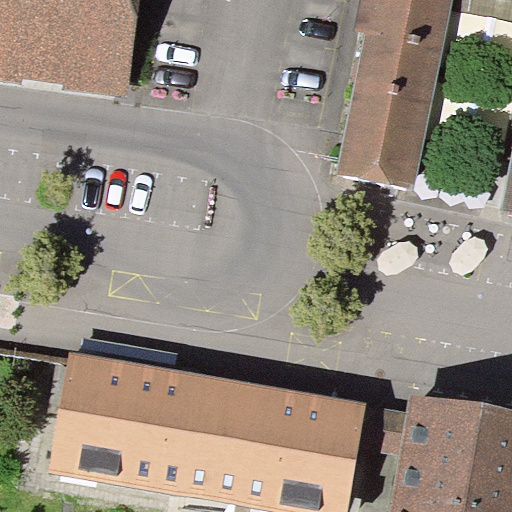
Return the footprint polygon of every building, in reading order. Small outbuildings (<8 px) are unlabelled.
[(0,0),(0,69),(121,86),(132,0),(0,0)] [(441,0),(377,0),(340,182),(402,194),(441,0)] [(511,180),(505,215),(511,216),(511,0),(503,0),(511,1),(511,180)] [(67,365),(46,476),(259,511),(347,511),(357,454),(404,462),(411,421),(67,365)] [(511,511),(511,425),(413,408),(411,421),(404,462),(395,511),(511,511)]
